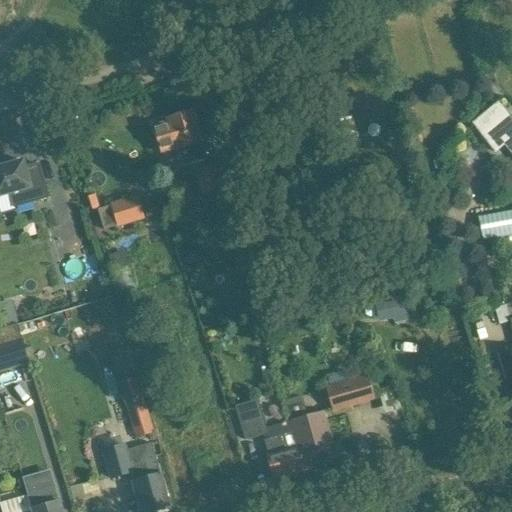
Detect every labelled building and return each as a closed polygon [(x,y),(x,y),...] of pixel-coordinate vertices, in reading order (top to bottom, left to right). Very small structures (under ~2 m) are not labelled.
[(270,105),(289,97),(280,78),(261,86),(270,105)] [(511,123),(498,105),(473,124),(495,153),(505,145),(509,150),(511,147),(511,123)] [(161,147),(163,153),(177,148),(178,151),(183,166),(207,158),(199,131),(193,112),(169,120),(170,123),(155,128),(161,147)] [(0,197),(11,194),(15,207),(49,198),(45,185),(32,189),(24,162),(0,168),(0,197)] [(228,163),(197,172),(204,198),(235,189),(228,163)] [(112,207),(98,211),(105,231),(119,226),(119,228),(146,218),(138,195),(111,204),(112,207)] [(511,204),(482,206),(483,220),(511,218),(511,204)] [(399,289),(371,295),(378,324),(406,317),(399,289)] [(0,326),(17,322),(10,301),(0,304),(0,326)] [(0,373),(31,364),(17,322),(0,326),(0,373)] [(138,377),(129,348),(111,354),(137,438),(154,433),(137,377),(138,377)] [(509,387),(511,385),(511,350),(499,354),(509,387)] [(334,411),(374,399),(368,378),(328,389),(334,411)] [(322,413),(319,395),(290,401),(293,418),(322,413)] [(246,440),(267,434),(257,401),(236,407),(246,440)] [(305,472),(333,464),(326,441),(332,439),(326,420),(324,413),(290,422),(297,447),(305,472)] [(287,450),(283,435),(264,441),(269,455),(267,456),(275,481),(305,472),(297,447),(287,450)] [(133,473),(132,473),(135,483),(138,497),(142,511),(158,511),(171,509),(166,489),(162,476),(161,476),(156,457),(152,443),(127,450),(133,473)] [(132,473),(133,473),(126,446),(105,451),(112,479),(132,473)] [(29,496),(28,496),(32,511),(62,511),(60,504),(57,491),(40,495),(30,498),(29,496)] [(2,511),(32,511),(28,496),(0,504),(2,511)]
